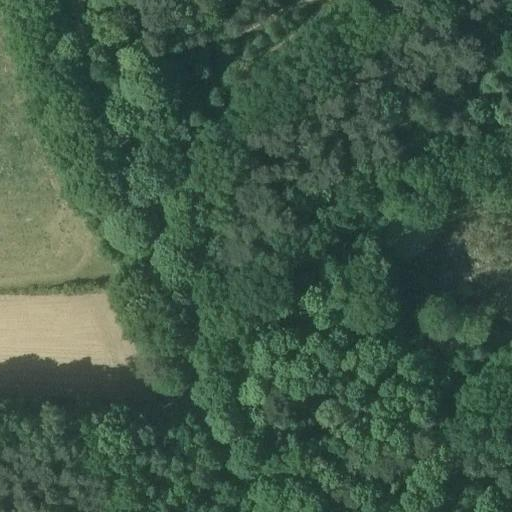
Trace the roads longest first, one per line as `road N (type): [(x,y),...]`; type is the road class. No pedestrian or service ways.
road 1 (track): [(175,316),(79,0)]
road 2 (track): [(0,412),(206,418)]
